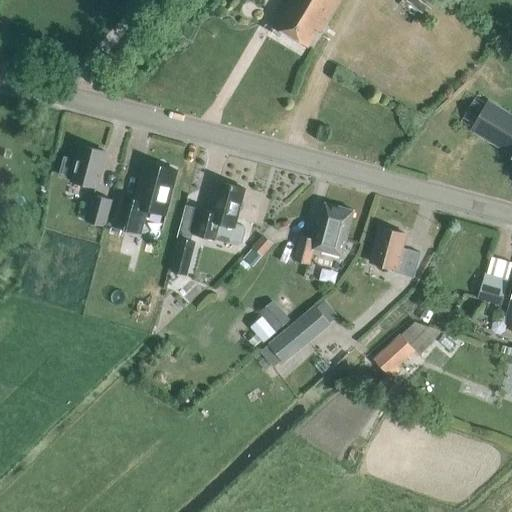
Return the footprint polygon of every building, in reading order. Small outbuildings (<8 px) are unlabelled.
[(284,0),(284,1),(286,3),(272,26),(308,48),(317,32),(320,34),(339,0),(284,0)] [(436,0),(437,1),(431,9),(439,15),(449,0),(436,0)] [(481,124),(489,111),(464,99),(453,117),(447,113),(443,122),(439,120),(424,146),(449,161),(464,134),(455,129),(459,123),(476,133),(481,124)] [(511,109),(495,100),(489,111),(481,124),(511,142),(511,109)] [(96,188),(105,152),(80,146),(76,162),(64,159),(60,176),(71,179),(71,181),(96,188)] [(165,216),(177,172),(144,163),(134,200),(120,196),(112,226),(140,233),(146,210),(165,216)] [(235,225),(244,190),(219,183),(210,214),(199,211),(193,234),(239,246),(243,244),(246,232),(243,227),(235,225)] [(105,228),(112,201),(92,196),(85,223),(105,228)] [(342,257),(346,240),(354,211),(324,204),(315,241),(300,237),(294,261),(309,265),(313,250),(342,257)] [(413,279),(420,254),(401,249),(405,235),(380,228),(370,263),(394,269),(393,273),(413,279)] [(262,257),(273,245),(262,236),(251,248),(252,249),(256,253),(262,257)] [(187,277),(196,244),(178,239),(170,273),(187,277)] [(252,249),(243,260),(253,268),(262,257),(256,253),(252,249)] [(501,307),(508,281),(484,274),(477,300),(501,307)] [(104,316),(109,293),(92,289),(87,313),(104,316)] [(277,332),(290,321),(273,301),(260,312),(277,332)] [(299,352),(330,326),(314,306),(283,332),(283,333),(259,353),(272,368),(296,348),(299,352)] [(443,314),(434,310),(430,322),(439,325),(443,314)] [(263,344),(275,334),(262,318),(250,328),(256,336),(249,342),(254,348),(261,342),(263,344)] [(433,342),(415,323),(400,336),(400,335),(372,360),(388,377),(415,353),(419,357),(433,342)] [(436,345),(425,356),(437,368),(448,356),(436,345)] [(511,349),(502,347),(500,354),(511,356),(511,349)] [(156,380),(176,395),(187,380),(167,365),(156,380)]
